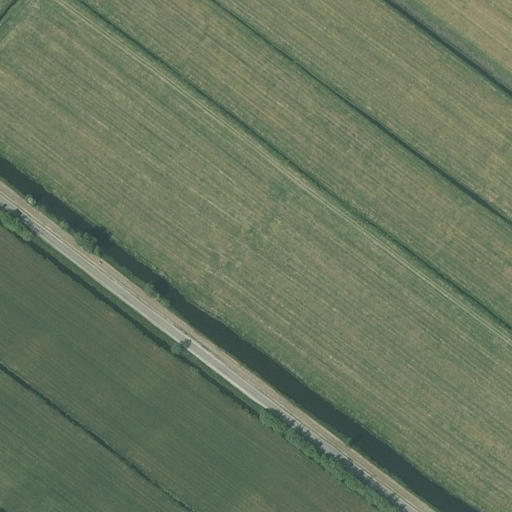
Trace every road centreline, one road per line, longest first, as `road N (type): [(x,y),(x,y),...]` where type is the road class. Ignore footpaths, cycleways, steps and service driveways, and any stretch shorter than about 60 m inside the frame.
road 1 (track): [(511,346),(56,0)]
road 2 (tertiary): [(405,511),(0,203)]
